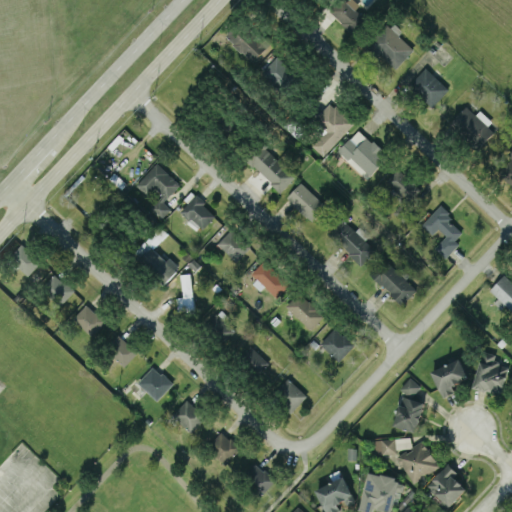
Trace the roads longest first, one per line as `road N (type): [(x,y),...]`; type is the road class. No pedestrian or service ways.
road 1 (residential): [(6,184),(271,440),(295,449)]
road 2 (residential): [(130,92),(408,350)]
road 3 (residential): [(272,0),(511,227)]
road 4 (tertiary): [(0,230),(215,0)]
road 5 (residential): [(295,449),(408,350),(511,227)]
road 6 (tertiary): [(179,0),(0,190)]
